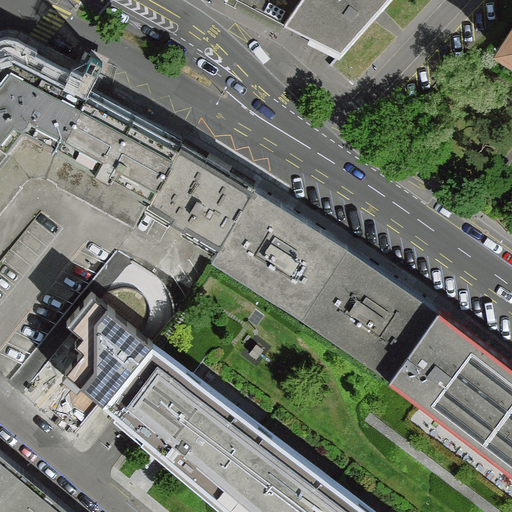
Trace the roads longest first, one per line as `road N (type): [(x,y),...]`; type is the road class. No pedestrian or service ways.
road 1 (secondary): [(511,283),(250,108)]
road 2 (secondary): [(10,0),(175,86),(250,108)]
road 3 (secondary): [(250,108),(199,46),(117,0)]
road 4 (residential): [(0,405),(128,511)]
